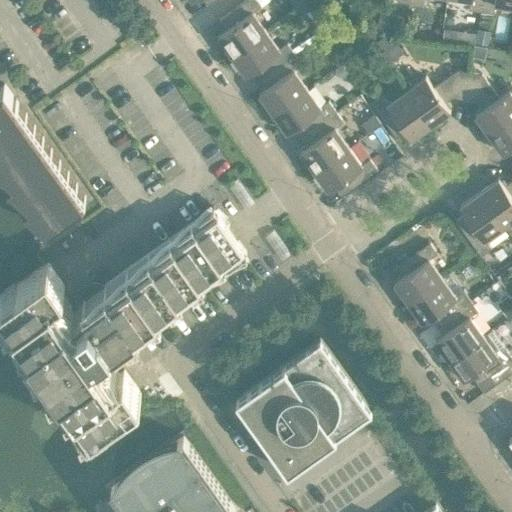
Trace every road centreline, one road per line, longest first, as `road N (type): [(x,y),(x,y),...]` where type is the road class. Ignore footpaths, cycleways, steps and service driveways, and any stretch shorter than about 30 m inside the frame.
road 1 (residential): [(340,264),(471,173),(474,161),(457,138),(444,137),(314,227)]
road 2 (unclassified): [(281,511),(184,374),(186,349),(328,247)]
road 3 (unclassified): [(158,0),(314,227)]
road 4 (unclassified): [(340,264),(458,436)]
